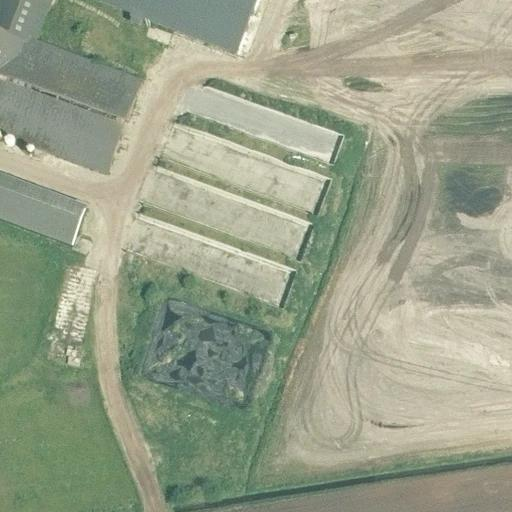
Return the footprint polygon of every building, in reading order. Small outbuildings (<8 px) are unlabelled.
[(37,45),(54,1),(51,0),(0,0),(0,137),(108,177),(142,85),(37,45)] [(259,0),(88,0),(237,57),(259,0)] [(261,120),(252,137),(270,146),(279,130),(261,120)] [(0,222),(72,250),(86,212),(0,179),(0,222)] [(138,301),(121,299),(119,316),(137,318),(138,301)]
